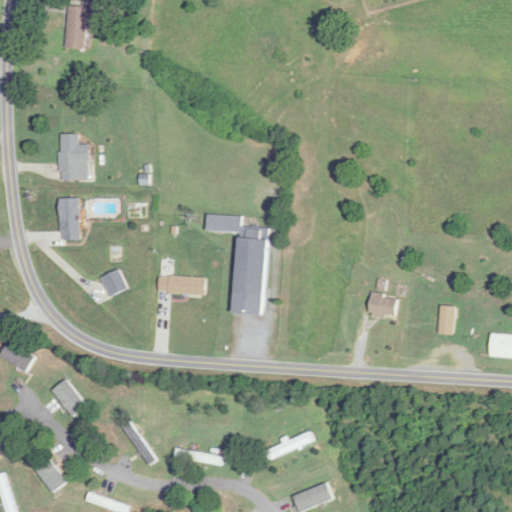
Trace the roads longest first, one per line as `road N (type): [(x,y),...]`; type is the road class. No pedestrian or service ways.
road 1 (residential): [(511,384),(127,359),(90,349),(62,328),(32,289),(19,254),(7,169),(12,0)]
road 2 (residential): [(269,511),(218,491),(151,487),(64,442),(33,409)]
